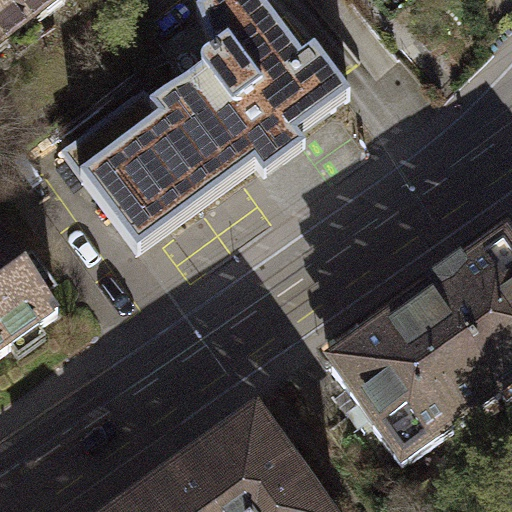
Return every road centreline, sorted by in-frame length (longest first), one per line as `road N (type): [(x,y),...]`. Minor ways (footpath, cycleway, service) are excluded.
road 1 (tertiary): [(214,341),(511,129)]
road 2 (tertiary): [(214,341),(0,486)]
